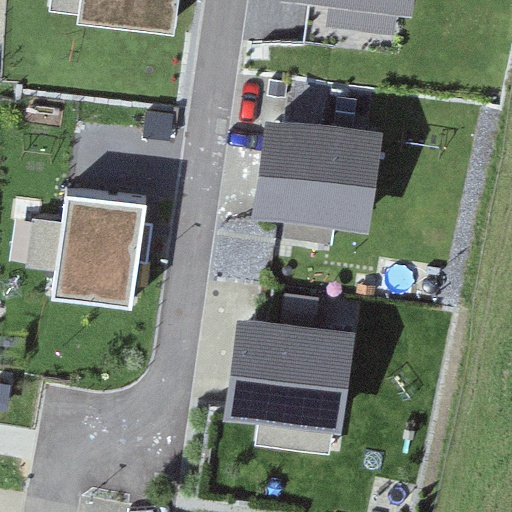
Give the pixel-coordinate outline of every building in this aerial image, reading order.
[(86,0),(85,10),(174,22),(176,0),(86,0)] [(402,0),(311,0),(305,43),(395,56),(402,0)] [(376,136),(274,120),(261,199),(363,215),(376,136)] [(146,196),(67,184),(52,287),(131,299),(146,196)] [(348,335),(245,320),(233,402),(335,417),(348,335)]
